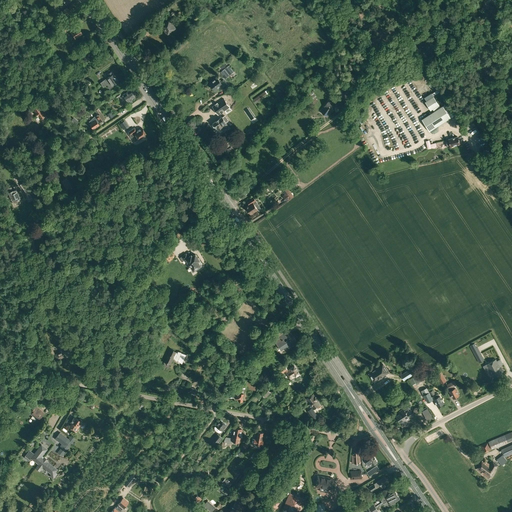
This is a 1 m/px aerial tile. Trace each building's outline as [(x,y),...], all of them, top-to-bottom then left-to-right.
[(197,11),(194,5),(187,8),(190,14),(197,11)] [(71,13),(67,7),(60,12),(63,17),(71,13)] [(441,19),(444,23),(450,18),(444,11),(442,13),(444,16),(441,19)] [(162,26),(168,34),(176,27),(172,22),(174,21),(172,18),(162,26)] [(63,32),(67,39),(73,35),(75,38),(82,33),(78,27),(71,31),(70,29),(68,27),(67,28),(66,26),(63,28),(61,30),(63,32)] [(45,39),(48,42),(56,37),(51,30),(47,33),(49,36),(45,39)] [(419,43),(420,51),(426,50),(425,45),(424,45),(424,41),(421,41),(420,36),(417,36),(418,43),(419,43)] [(107,84),(110,88),(113,87),(112,86),(118,82),(111,72),(107,74),(109,76),(100,83),(103,87),(107,84)] [(210,84),(215,90),(223,84),(217,78),(210,84)] [(339,94),(344,101),(351,96),(346,89),(347,89),(345,86),(341,89),(342,90),(338,92),(339,94)] [(127,101),(129,104),(132,101),(131,99),(134,97),(130,90),(122,95),(123,96),(122,96),(124,99),(125,98),(127,102),(127,101)] [(252,100),(255,104),(268,95),(269,97),(271,96),(269,93),(268,94),(265,91),(252,100)] [(425,102),(431,110),(439,105),(434,96),(425,102)] [(212,106),(219,115),(221,113),(230,107),(231,109),(234,107),(232,105),(230,107),(224,98),(215,104),(212,106)] [(321,112),(327,116),(331,111),(335,106),(329,101),(324,106),(325,106),(321,112)] [(34,111),(40,119),(46,115),(39,104),(33,109),(34,111)] [(422,119),(429,131),(451,118),(443,106),(422,119)] [(90,124),(92,127),(98,123),(98,122),(99,122),(102,120),(103,121),(104,120),(104,119),(105,119),(98,108),(95,111),(97,114),(96,115),(97,115),(95,116),(90,121),(91,123),(90,124)] [(461,117),(467,127),(470,125),(462,112),(460,113),(459,111),(457,108),(453,111),(458,119),(461,117)] [(212,124),(218,132),(228,125),(226,122),(228,121),(225,116),(223,118),(222,117),(213,123),(212,124)] [(135,135),(138,139),(146,134),(142,128),(137,131),(134,128),(127,132),(131,137),(135,135)] [(446,143),(448,147),(460,144),(458,136),(448,139),(449,142),(446,143)] [(112,159),(120,171),(124,168),(117,156),(112,159)] [(288,179),(294,187),(299,183),(293,175),(288,179)] [(61,181),(66,189),(71,186),(66,178),(61,181)] [(283,196),(287,201),(288,199),(289,200),(294,196),(285,184),(280,188),(285,194),(283,196)] [(12,200),(13,204),(18,202),(16,199),(19,198),(16,190),(15,190),(14,187),(8,190),(9,193),(8,193),(11,201),(12,200)] [(252,201),(250,203),(250,204),(246,207),(247,208),(246,209),(248,212),(249,211),(251,214),(258,209),(255,204),(257,202),(254,197),(251,199),(252,201)] [(160,245),(166,248),(168,244),(163,240),(160,245)] [(186,258),(194,270),(202,265),(202,263),(195,254),(192,256),(191,255),(189,257),(186,253),(180,257),(182,261),(186,258)] [(273,337),(281,350),(287,346),(289,348),(297,342),(291,333),(286,337),(282,331),(273,337)] [(470,345),(479,363),(484,360),(475,342),(474,343),(470,345)] [(54,354),(57,360),(68,354),(63,343),(58,345),(61,351),(54,354)] [(165,362),(170,365),(173,358),(175,359),(177,361),(178,360),(182,364),(187,354),(181,353),(182,352),(178,351),(178,353),(170,349),(165,362)] [(486,364),(493,377),(502,372),(503,371),(502,368),(501,369),(499,366),(503,364),(500,359),(497,361),(496,359),(486,364)] [(369,373),(374,381),(388,372),(383,364),(369,373)] [(285,371),(291,379),(296,376),(298,378),(301,376),(300,374),(294,365),(289,369),(290,369),(288,371),(287,369),(285,366),(279,369),(282,373),(285,371)] [(404,380),(416,371),(413,367),(401,375),(404,380)] [(410,379),(415,388),(417,386),(416,384),(424,380),(423,379),(426,377),(423,372),(413,377),(413,378),(410,379)] [(439,380),(441,384),(446,381),(441,372),(436,375),(439,380)] [(454,380),(447,384),(450,391),(449,391),(453,398),(457,396),(457,397),(458,396),(459,395),(455,388),(454,386),(456,385),(454,380)] [(260,393),(266,398),(271,392),(266,387),(260,393)] [(421,391),(427,403),(433,400),(426,387),(421,391)] [(238,400),(243,401),(243,399),(244,393),(244,390),(237,389),(237,392),(236,392),(235,398),(239,398),(238,400)] [(308,401),(310,404),(317,400),(317,399),(317,398),(316,397),(315,397),(313,394),(305,400),(307,402),(308,401)] [(443,403),(440,396),(439,396),(438,394),(434,396),(435,398),(434,399),(438,406),(441,405),(443,404),(443,403)] [(22,404),(27,407),(31,402),(26,399),(22,404)] [(310,407),(312,410),(317,407),(318,408),(319,408),(320,407),(321,406),(320,405),(320,404),(317,400),(310,404),(312,406),(310,407)] [(349,410),(343,403),(341,405),(339,407),(343,414),(349,410)] [(30,413),(38,420),(44,413),(35,406),(33,409),(30,406),(26,411),(29,414),(30,413)] [(396,416),(400,422),(405,418),(407,421),(413,416),(410,411),(411,410),(409,408),(405,411),(403,408),(398,411),(400,413),(396,416)] [(427,409),(422,412),(427,422),(433,419),(427,409)] [(74,430),(77,432),(79,429),(77,428),(80,424),(81,425),(82,422),(81,421),(82,420),(79,418),(78,420),(74,417),(70,422),(72,423),(69,427),(74,431),(74,430)] [(218,432),(219,432),(221,432),(227,424),(220,419),(215,426),(216,426),(215,427),(215,429),(216,431),(218,432)] [(0,429),(0,439),(0,440),(8,430),(3,425),(0,429)] [(225,442),(231,443),(231,441),(239,442),(240,436),(242,436),(242,434),(241,433),(242,429),(240,428),(239,428),(237,428),(235,427),(233,435),(232,436),(232,438),(226,437),(225,442)] [(488,441),(491,448),(511,439),(511,431),(511,432),(488,441)] [(68,438),(60,432),(55,438),(61,443),(59,446),(61,447),(57,452),(61,456),(76,437),(71,434),(68,438)] [(254,444),(263,445),(264,441),(262,440),(263,433),(258,432),(257,439),(255,438),(254,444)] [(212,442),(216,446),(222,437),(217,433),(213,439),(211,442),(212,442)] [(480,445),(483,452),(491,449),(488,442),(480,445)] [(37,465),(44,457),(42,456),(47,449),(44,446),(41,444),(34,454),(30,450),(25,456),(30,459),(31,458),(38,464),(37,465)] [(511,444),(501,449),(505,457),(511,453),(511,444)] [(352,454),(352,463),(360,463),(360,457),(358,457),(358,453),(354,453),(354,454),(352,454)] [(365,459),(370,466),(372,465),(377,461),(372,454),(367,457),(365,459)] [(497,459),(502,465),(507,461),(502,455),(497,459)] [(44,457),(37,465),(41,469),(43,467),(53,475),(57,469),(47,461),(48,460),(44,457)] [(476,469),(489,478),(497,465),(492,461),(490,465),(482,460),(476,469)] [(367,473),(370,477),(380,470),(377,466),(367,473)] [(361,470),(350,471),(351,480),(362,479),(361,470)] [(123,483),(125,484),(127,482),(130,485),(136,478),(131,474),(123,483)] [(316,486),(332,489),(333,479),(318,476),(316,486)] [(370,487),(372,491),(378,487),(378,486),(380,484),(382,487),(386,484),(386,483),(388,482),(385,477),(370,487)] [(223,482),(229,487),(232,483),(230,482),(228,479),(227,480),(225,478),(223,482)] [(361,511),(379,511),(376,508),(383,504),(386,508),(400,498),(394,490),(381,499),(382,501),(378,504),(376,502),(374,503),(361,511)] [(283,507),(294,511),(299,511),(306,498),(290,491),(283,507)] [(320,499),(335,498),(334,491),(320,491),(320,499)] [(234,510),(236,511),(238,510),(240,511),(243,507),(240,504),(243,501),(239,496),(235,499),(237,501),(233,506),(236,508),(234,510)] [(111,511),(123,511),(125,511),(125,510),(123,508),(128,503),(122,498),(118,504),(118,505),(116,508),(115,507),(111,511)] [(267,508),(272,511),(273,511),(274,510),(275,511),(278,507),(277,506),(280,502),(273,498),(267,507),(268,507),(267,508)] [(203,505),(210,511),(211,511),(215,508),(207,501),(203,505)]
